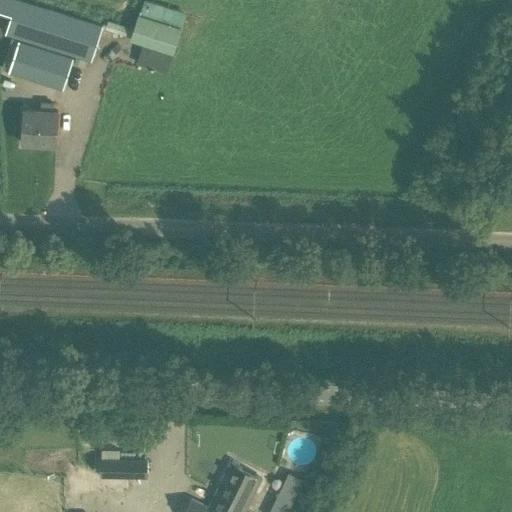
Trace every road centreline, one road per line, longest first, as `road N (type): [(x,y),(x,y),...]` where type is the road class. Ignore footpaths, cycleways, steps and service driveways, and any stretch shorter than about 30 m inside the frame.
road 1 (tertiary): [(511,403),(0,380)]
road 2 (unclassified): [(0,221),(511,241)]
